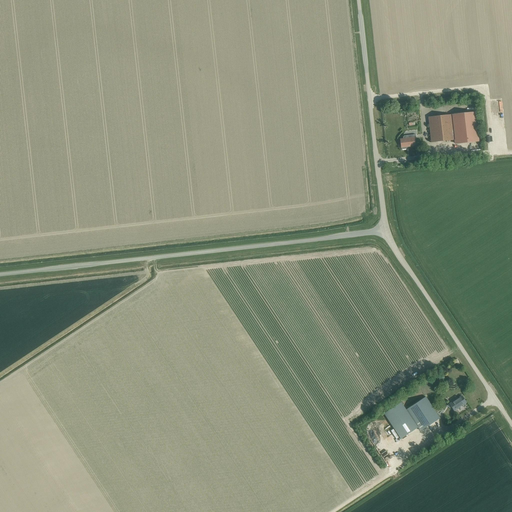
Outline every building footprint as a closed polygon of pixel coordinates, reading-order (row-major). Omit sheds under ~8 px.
[(454,140),(455,144),(478,141),(474,112),(452,115),(454,140)] [(454,140),(452,115),(428,117),(431,142),(454,140)] [(401,148),(415,146),(414,138),(410,138),(410,136),(406,136),(406,139),(400,139),(401,148)] [(454,411),(466,403),(461,396),(449,404),(454,411)] [(425,397),(406,410),(417,427),(418,427),(420,431),(439,418),(436,413),(434,410),(425,397)] [(417,427),(406,410),(401,402),(384,413),(400,439),(417,427)]
